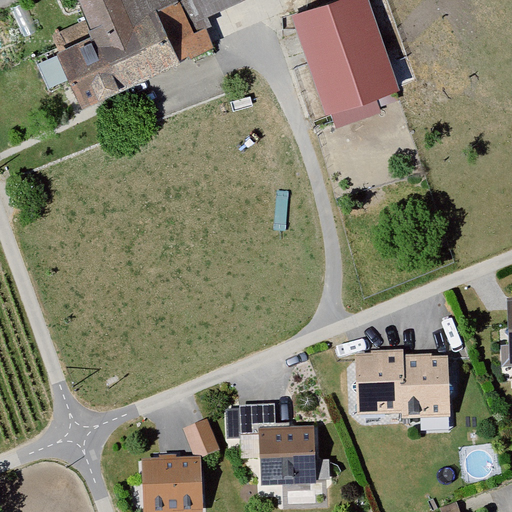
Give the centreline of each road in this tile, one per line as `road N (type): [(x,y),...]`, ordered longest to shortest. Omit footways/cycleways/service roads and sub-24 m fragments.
road 1 (residential): [(511,258),(74,434)]
road 2 (track): [(0,217),(74,434)]
